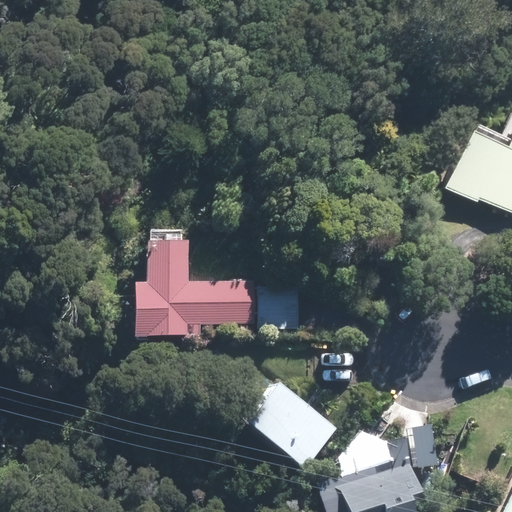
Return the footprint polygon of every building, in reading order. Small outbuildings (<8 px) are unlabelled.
[(511,101),(497,136),(472,124),(444,187),(511,216),(511,101)] [(134,278),(132,333),(199,336),(200,325),(250,326),(250,328),(295,330),(296,289),(250,287),(251,282),(185,279),(187,239),(180,238),(180,229),(151,228),(150,241),(143,241),(142,278),(134,278)] [(336,428),(275,376),(241,416),(302,468),(336,428)] [(511,511),(511,462),(490,511),(511,511)] [(422,511),(410,465),(339,484),(346,511),(422,511)]
